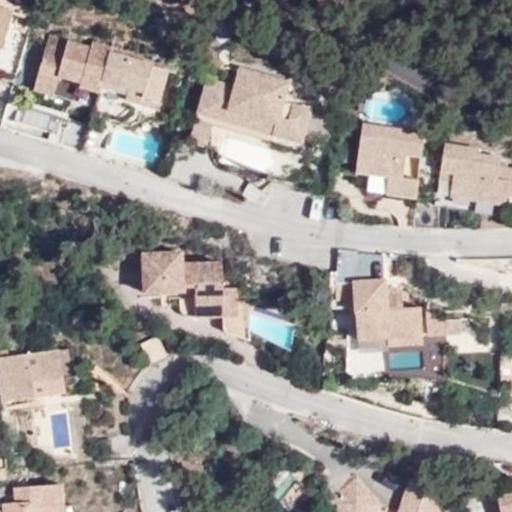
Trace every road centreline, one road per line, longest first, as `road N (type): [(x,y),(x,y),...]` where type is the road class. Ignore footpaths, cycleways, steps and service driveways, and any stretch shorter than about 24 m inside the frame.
road 1 (residential): [(511,241),(393,241),(329,231),(0,142)]
road 2 (residential): [(511,450),(383,435),(221,378),(185,374),(148,397),(141,423),(157,511)]
road 3 (unclassified): [(265,0),(511,126)]
